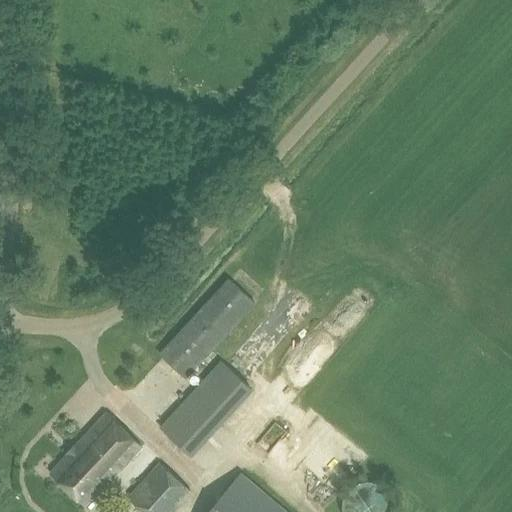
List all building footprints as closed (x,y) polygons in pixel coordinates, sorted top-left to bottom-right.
[(160,354),(185,377),(254,302),(229,279),(160,354)] [(192,455),(252,391),(219,360),(160,427),(192,455)] [(433,414),(445,400),(408,367),(396,381),(433,414)] [(142,446),(106,413),(50,473),(87,506),(115,475),(142,446)] [(369,455),(349,436),(345,440),(335,431),(322,445),(351,474),(369,455)] [(171,511),(191,491),(159,462),(128,497),(144,511),(171,511)] [(286,511),(240,473),(207,511),(286,511)] [(342,508),(342,511),(392,511),(393,510),(394,506),(393,502),(392,498),(390,494),(388,491),(385,488),(382,485),(378,483),(375,482),(371,481),(367,481),(363,481),(359,482),(355,484),(352,486),(349,489),(346,492),(344,496),(343,500),(342,504),(342,508)]
